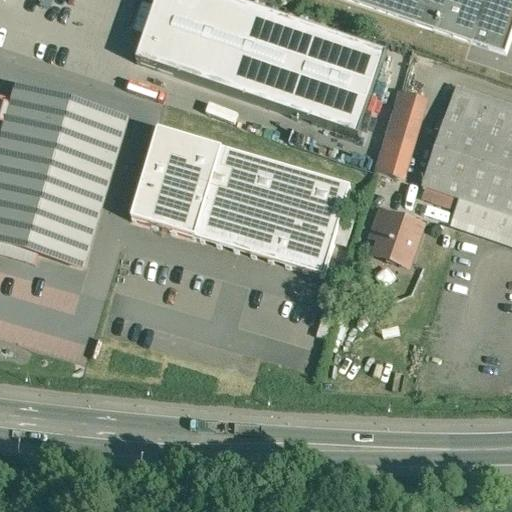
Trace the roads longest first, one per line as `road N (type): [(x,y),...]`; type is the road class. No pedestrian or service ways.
road 1 (secondary): [(0,413),(367,449),(511,446)]
road 2 (unknown): [(397,219),(441,95),(463,79),(511,90)]
